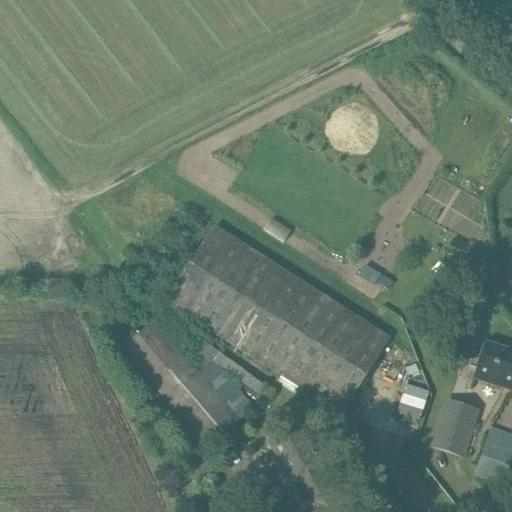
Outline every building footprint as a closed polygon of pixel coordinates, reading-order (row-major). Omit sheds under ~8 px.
[(387,339),(214,229),(166,305),(339,414),(387,339)] [(363,267),(359,275),(379,284),(382,275),(363,267)] [(238,423),(157,324),(125,350),(207,449),(238,423)] [(511,351),(486,343),(474,379),(511,391),(511,351)] [(463,458),(479,410),(447,400),(432,447),(463,458)] [(400,404),(397,411),(417,419),(420,411),(400,404)] [(326,468),(299,419),(264,438),(291,487),(303,480),(309,490),(311,490),(321,508),(313,511),(349,511),(341,496),(334,501),(323,482),(324,482),(319,472),(326,468)] [(480,456),(473,477),(501,486),(509,466),(480,456)] [(204,479),(204,485),(208,489),(214,490),(218,486),(219,479),(215,475),(208,475),(204,479)]
